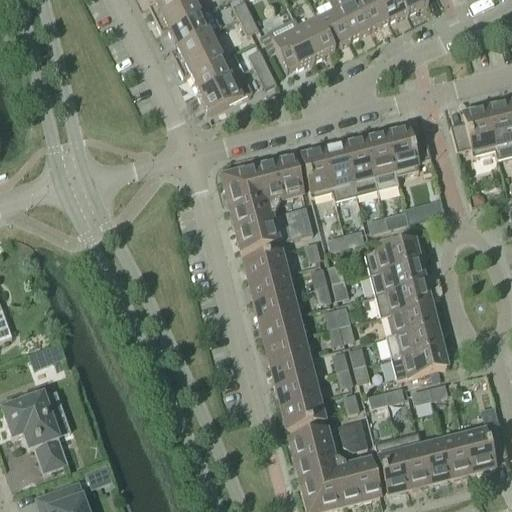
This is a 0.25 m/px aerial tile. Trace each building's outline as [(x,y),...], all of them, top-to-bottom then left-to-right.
[(170,0),(153,9),(153,8),(146,11),(160,40),(167,36),(166,36),(200,19),(200,18),(190,0),(170,0)] [(148,0),(153,8),(153,9),(170,0),(148,0)] [(334,15),(349,46),(369,36),(351,0),(342,0),(329,6),(334,15)] [(373,0),(351,0),(369,36),(387,27),(373,0)] [(373,0),(387,27),(405,18),(396,0),(373,0)] [(396,0),(405,18),(406,20),(427,10),(421,0),(396,0)] [(236,24),(248,18),(243,7),(231,13),(236,24)] [(167,36),(175,53),(175,54),(209,37),(209,38),(218,34),(209,14),(200,18),(200,19),(166,36),(167,36)] [(334,15),(316,24),(331,54),(332,54),(349,46),(334,15)] [(248,18),(236,24),(241,33),(253,27),(248,18)] [(297,34),(298,33),(293,24),(266,38),(285,77),(295,72),(296,75),(313,66),(297,34)] [(331,54),(316,24),(298,33),(297,34),(313,66),(333,56),(332,54),(331,54)] [(253,27),(241,33),(245,41),(257,36),(253,27)] [(175,54),(175,53),(169,57),(182,85),(189,82),(189,81),(222,64),(209,38),(209,37),(175,54)] [(252,72),(264,67),(258,55),(247,61),(252,72)] [(189,81),(189,82),(197,98),(198,99),(240,78),(231,59),(222,64),(189,81)] [(264,67),(252,72),(263,95),(275,89),(264,67)] [(198,99),(197,98),(195,99),(205,120),(250,98),(240,78),(198,99)] [(494,156),(493,156),(496,166),(511,161),(511,138),(505,110),(484,115),(494,156)] [(494,156),(484,115),(461,121),(463,129),(449,132),(456,158),(469,155),(471,162),(493,156),(494,156)] [(384,141),(394,182),(417,176),(415,169),(429,165),(423,139),(409,142),(407,135),(384,141)] [(394,182),(384,141),(363,146),(374,187),(394,182)] [(342,151),(355,202),(377,196),(374,187),(363,146),(342,151)] [(355,202),(342,151),(321,157),(332,198),(331,198),(333,207),(355,202)] [(332,198),(321,157),(299,162),(310,204),(331,198),(332,198)] [(223,191),(223,192),(240,258),(277,249),(269,220),(273,219),(278,211),(277,207),(301,201),(292,164),(230,180),(228,180),(227,181),(225,183),(225,184),(224,185),(223,186),(223,187),(223,188),(223,190),(223,191)] [(295,223),(306,220),(304,213),(293,216),(295,223)] [(282,219),(284,225),(295,223),(293,216),(282,219)] [(306,220),(295,223),(297,229),(308,226),(306,220)] [(383,225),(386,235),(399,231),(397,221),(383,225)] [(284,225),(285,232),(291,231),(297,229),(295,223),(284,225)] [(386,235),(383,225),(369,228),(372,238),(386,235)] [(298,236),(309,233),(308,226),(297,229),(298,236)] [(291,231),(295,244),(300,243),(298,236),(297,229),(291,231)] [(295,244),(291,231),(285,232),(289,245),(295,244)] [(309,233),(298,236),(300,243),(311,240),(309,233)] [(343,242),(345,252),(359,249),(356,239),(343,242)] [(345,252),(343,242),(329,246),(332,256),(345,252)] [(377,278),(391,274),(418,268),(412,246),(363,259),(368,281),(378,279),(377,278)] [(317,263),(314,249),(304,252),(307,266),(317,263)] [(248,289),(284,279),(279,258),(242,267),(248,289)] [(418,268),(391,274),(377,278),(378,279),(383,298),(383,299),(423,289),(418,268)] [(338,288),(342,287),(338,274),(328,276),(332,290),(338,288)] [(314,294),(324,291),(321,278),(311,280),(314,294)] [(284,279),(248,289),(253,309),(290,300),(284,279)] [(342,287),(338,288),(332,290),(335,303),(345,301),(342,287)] [(383,299),(383,298),(373,300),(379,323),(388,321),(388,320),(429,310),(423,289),(383,299)] [(318,307),(328,305),(324,291),(314,294),(318,307)] [(290,300),(253,309),(259,330),(295,321),(290,300)] [(394,341),(434,330),(429,310),(388,320),(388,321),(394,341)] [(0,346),(10,343),(0,315),(0,346)] [(334,319),(338,333),(348,330),(344,317),(334,319)] [(338,333),(334,319),(324,322),(328,335),(338,333)] [(295,321),(259,330),(264,351),(300,342),(295,321)] [(338,333),(341,346),(351,344),(348,330),(338,333)] [(434,330),(394,341),(384,343),(390,364),(399,362),(439,351),(434,330)] [(341,346),(338,333),(328,335),(331,349),(341,346)] [(300,342),(264,351),(269,372),(306,363),(300,342)] [(25,358),(29,374),(59,365),(54,350),(25,358)] [(439,351),(399,362),(390,364),(395,386),(445,373),(439,351)] [(353,373),(363,371),(360,357),(350,360),(353,373)] [(336,378),(346,375),(342,362),(332,364),(336,378)] [(306,363),(269,372),(275,393),(311,384),(306,363)] [(363,371),(353,373),(356,387),(367,384),(363,371)] [(346,375),(336,378),(339,391),(349,389),(346,375)] [(311,384),(275,393),(280,414),(317,405),(311,384)] [(427,396),(429,406),(443,402),(440,392),(427,396)] [(383,400),(386,410),(399,406),(397,396),(383,400)] [(429,406),(427,396),(413,399),(416,409),(429,406)] [(20,407),(0,413),(0,414),(11,444),(22,440),(27,455),(33,453),(42,478),(65,470),(56,445),(58,445),(41,399),(36,401),(34,397),(19,402),(20,407)] [(386,410),(383,400),(366,404),(368,414),(386,410)] [(343,406),(347,420),(357,417),(353,403),(343,406)] [(317,405),(280,414),(286,436),(322,426),(317,405)] [(359,427),(348,430),(350,439),(361,436),(359,427)] [(460,438),(470,479),(493,473),(492,465),(505,462),(497,428),(460,438)] [(337,432),(339,441),(350,439),(348,430),(337,432)] [(341,511),(376,503),(378,502),(369,466),(344,472),(343,468),(336,464),(332,465),(324,436),(288,445),(305,511),(341,511)] [(361,436),(350,439),(352,447),(363,445),(361,436)] [(439,443),(449,484),(470,479),(460,438),(439,443)] [(339,441),(341,450),(352,447),(350,439),(339,441)] [(429,490),(423,466),(418,448),(419,448),(417,439),(395,445),(402,472),(408,495),(429,490)] [(423,466),(429,490),(449,484),(439,443),(419,448),(418,448),(423,466)] [(363,445),(352,447),(355,456),(365,454),(363,445)] [(408,495),(402,472),(395,445),(373,450),(386,501),(408,495)] [(352,447),(341,450),(342,452),(351,457),(355,456),(352,447)] [(76,492),(38,505),(39,511),(82,511),(78,499),(76,492)]
